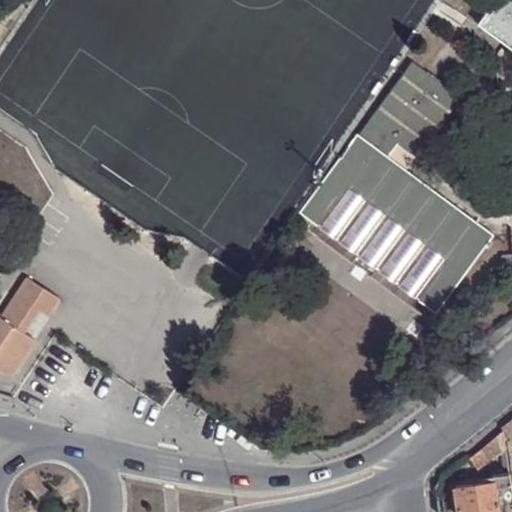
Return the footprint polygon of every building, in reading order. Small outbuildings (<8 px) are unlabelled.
[(511,43),(511,0),(496,0),(482,22),(511,43)] [(458,105),(443,95),(423,82),(411,74),(379,114),(381,116),(371,128),(368,128),(293,228),(428,307),(493,233),(393,147),(404,134),(423,149),(458,105)] [(423,82),(443,95),(448,89),(429,76),(423,82)] [(0,311),(0,366),(3,369),(18,375),(42,340),(30,332),(24,328),(39,305),(46,310),(55,316),(67,298),(34,277),(8,316),(0,311)] [(39,305),(24,328),(30,332),(46,310),(39,305)] [(505,427),(498,432),(503,451),(508,448),(505,427)] [(498,432),(470,455),(479,467),(503,451),(498,432)] [(511,511),(511,482),(511,477),(510,474),(493,476),(493,481),(456,486),(460,511),(511,511)]
